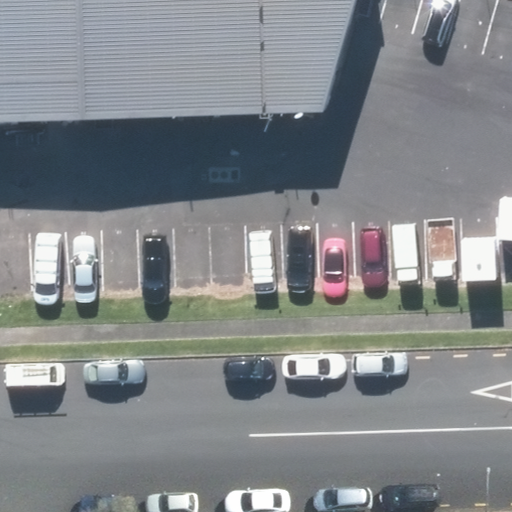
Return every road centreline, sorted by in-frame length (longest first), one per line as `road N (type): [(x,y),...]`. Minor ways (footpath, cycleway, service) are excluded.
road 1 (residential): [(511,430),(0,441)]
road 2 (unknown): [(0,184),(37,170),(112,162),(487,147)]
